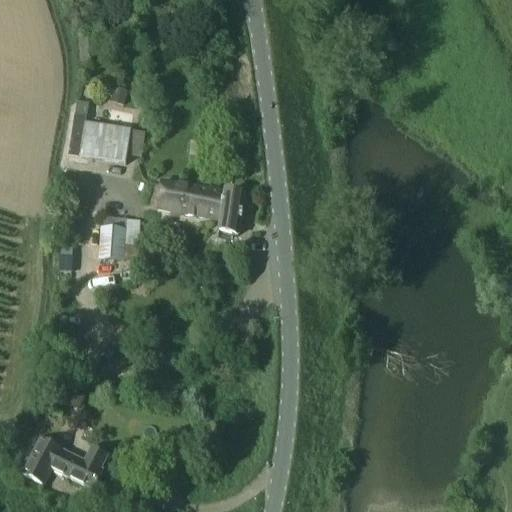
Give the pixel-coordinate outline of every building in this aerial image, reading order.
[(90,39),(81,39),(82,63),(90,63),(90,39)] [(113,92),(110,103),(123,106),(126,95),(113,92)] [(106,164),(126,167),(127,159),(131,133),(87,126),(88,119),(76,118),(70,158),(106,164)] [(131,133),(127,159),(142,161),(146,135),(131,133)] [(158,212),(221,222),(226,195),(162,185),(158,212)] [(221,222),(219,234),(238,237),(245,198),(226,195),(221,222)] [(124,263),(126,222),(102,221),(100,262),(124,263)] [(64,341),(60,363),(72,365),(75,344),(64,341)] [(73,394),(68,406),(79,411),(85,400),(73,394)] [(100,472),(107,458),(92,451),(85,465),(62,453),(62,452),(41,441),(23,477),(44,488),(52,472),(93,492),(103,474),(100,472)]
